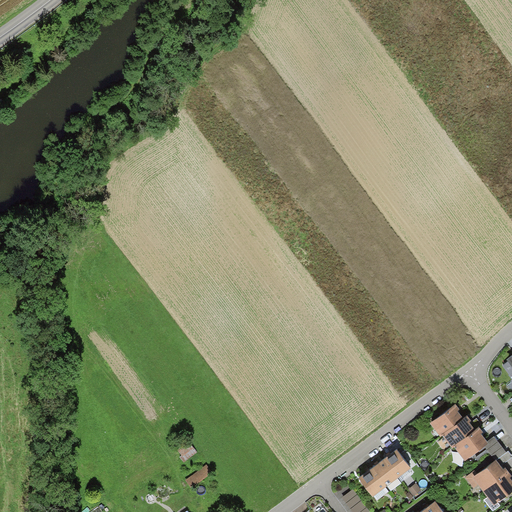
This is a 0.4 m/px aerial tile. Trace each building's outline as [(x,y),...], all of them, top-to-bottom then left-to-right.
[(455,404),(432,421),(442,434),(465,417),(455,404)] [(467,415),(444,432),(453,445),(476,428),(467,415)] [(480,426),(456,443),(466,456),(489,439),(480,426)] [(175,445),(181,454),(193,446),(187,437),(175,445)] [(385,459),(398,477),(411,468),(398,450),(385,459)] [(372,468),(386,486),(398,477),(385,459),(372,468)] [(497,459),(474,476),(483,489),(506,472),(497,459)] [(206,467),(187,480),(192,487),(210,474),(206,467)] [(372,468),(361,477),(374,495),(386,486),(372,468)] [(167,469),(144,487),(152,498),(175,480),(167,469)] [(511,479),(507,472),(483,489),(493,502),(511,487),(511,479)] [(442,511),(436,503),(422,511),(442,511)]
